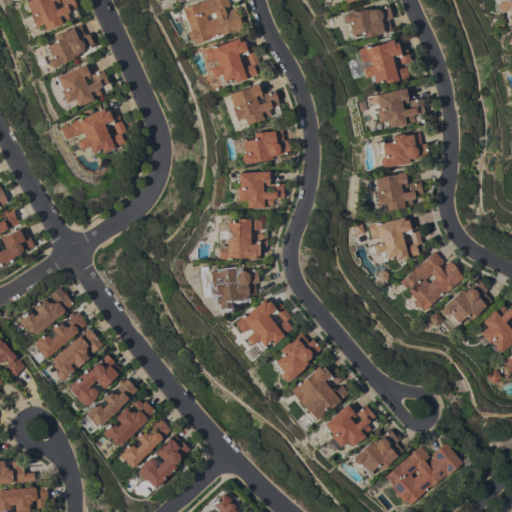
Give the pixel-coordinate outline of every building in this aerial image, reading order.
[(22,2),(26,0),(57,0),(58,2),(52,4),(54,9),(61,6),(58,0),(72,0),(75,7),(67,10),(68,12),(65,13),(68,19),(44,30),(41,23),(37,25),(38,26),(34,28),(28,14),(29,14),(28,10),(26,10),(22,2)] [(188,30),(180,8),(203,0),(226,0),(228,6),(222,8),(223,12),(228,11),(228,9),(235,7),(242,27),(220,35),(219,34),(192,43),(191,40),(189,39),(188,39),(187,38),(186,36),(186,35),(186,33),(187,32),(188,30)] [(511,16),(510,17),(511,18),(506,20),(503,11),(498,13),(494,3),(502,0),(511,0),(511,16)] [(342,14),(364,8),(364,9),(369,8),(370,9),(387,5),(390,18),(386,19),(390,30),(374,34),(374,35),(362,38),(360,32),(352,35),(352,37),(348,38),(344,23),(343,22),(341,21),(341,19),(340,18),(341,16),(342,14)] [(52,67),(50,67),(49,65),(48,64),(47,62),(47,60),(48,58),(49,57),(49,56),(47,57),(41,45),(46,43),(47,45),(54,41),(52,36),(64,30),(64,31),(78,24),(83,34),(86,33),(92,45),(82,50),(81,48),(81,49),(79,51),(77,52),(75,52),(77,56),(52,67)] [(202,50),(207,48),(207,47),(210,46),(213,45),(213,46),(240,36),(245,48),(251,46),(257,63),(251,65),(254,74),(232,82),(231,79),(223,82),(224,83),(219,84),(216,75),(210,77),(207,68),(216,65),(214,59),(206,62),(202,50)] [(362,77),(362,75),(361,75),(359,71),(360,70),(360,68),(368,65),(366,60),(359,62),(356,49),(361,47),(361,46),(364,45),(364,46),(367,46),(368,47),(384,42),(384,41),(391,39),(391,40),(395,39),(397,43),(396,43),(396,44),(397,44),(399,49),(398,49),(398,51),(405,48),(409,61),(399,64),(397,57),(395,57),(394,54),(389,55),(393,69),(404,66),(407,77),(383,83),(382,80),(375,82),(375,84),(371,85),(368,76),(362,77)] [(53,77),(83,63),(89,76),(82,79),(85,85),(92,82),(89,74),(100,69),(107,82),(96,87),(99,93),(91,97),(91,99),(85,102),(84,102),(76,106),(73,99),(64,103),(59,90),(61,89),(59,85),(57,86),(53,77)] [(269,116),(261,118),(262,119),(253,122),(253,121),(244,124),(242,117),(237,119),(237,120),(234,121),(230,107),(231,106),(229,102),(228,102),(225,94),(248,86),(248,85),(255,83),(260,97),(254,99),(256,104),(264,101),(261,94),(272,90),(277,104),(269,107),(270,108),(267,109),(269,116)] [(377,122),(374,108),(377,108),(376,103),(366,105),(365,96),(374,95),(374,94),(404,88),(406,101),(400,103),(401,109),(409,108),(407,100),(419,98),(422,112),(412,114),(413,121),(403,123),(404,124),(396,126),(396,125),(387,127),(386,120),(377,122)] [(59,128),(73,121),(73,120),(79,118),(105,106),(110,118),(117,115),(124,131),(119,134),(123,143),(101,152),(100,150),(92,153),(93,154),(89,156),(85,147),(79,150),(75,141),(83,137),(81,132),(64,139),(59,128)] [(243,164),(241,162),(240,161),(239,159),(239,157),(240,155),(241,154),(239,139),(243,138),(243,140),(252,139),(251,133),(265,131),(280,129),(282,140),(285,139),(288,153),(277,155),(277,153),(276,154),(275,154),(273,155),(272,155),(271,155),(269,155),(270,159),(243,164)] [(407,158),(408,162),(384,166),(381,166),(380,165),(379,164),(378,162),(378,160),(379,158),(380,157),(382,156),(382,154),(375,155),(373,142),(382,141),(382,143),(391,141),(390,135),(402,133),(402,134),(417,131),(419,143),(424,143),(426,155),(415,157),(415,156),(413,157),(411,158),(409,158),(407,158)] [(235,201),(234,187),(237,187),(236,182),(235,182),(234,173),(236,173),(236,172),(267,171),(267,185),(260,185),(260,192),(269,191),(268,184),(281,183),(282,197),(271,198),(271,205),(262,205),(262,207),(254,208),(254,207),(245,207),(244,200),(235,201)] [(385,210),(383,203),(378,204),(378,205),(375,205),(373,190),(375,190),(374,186),(372,186),(371,177),(395,173),(395,172),(403,171),(405,186),(399,187),(400,192),(408,191),(406,183),(418,181),(421,196),(413,197),(413,198),(410,199),(411,206),(402,207),(402,208),(396,209),(395,208),(385,210)] [(0,214),(2,213),(1,210),(6,208),(7,211),(11,209),(15,217),(14,217),(17,223),(0,231),(0,214)] [(416,254),(405,257),(406,257),(393,261),(392,257),(385,259),(385,261),(381,262),(378,252),(372,254),(372,253),(365,255),(363,247),(370,245),(378,242),(377,236),(369,238),(366,226),(371,225),(371,224),(377,222),(377,223),(405,215),(408,227),(415,225),(420,243),(414,245),(416,254)] [(258,258),(253,258),(253,259),(246,259),(246,258),(229,258),(229,259),(225,259),(225,260),(222,260),(222,259),(216,259),(216,245),(224,245),(224,240),(216,240),(216,229),(222,229),(222,220),(227,220),(227,222),(229,222),(229,220),(232,220),(232,222),(234,222),(234,218),(249,218),(249,219),(260,219),(260,229),(248,229),(248,244),(252,244),(252,241),(255,241),(255,234),(265,233),(265,246),(257,246),(257,254),(258,254),(258,258)] [(359,223),(362,232),(353,234),(351,226),(359,223)] [(21,250),(19,252),(18,254),(16,255),(14,255),(11,255),(13,259),(0,265),(0,250),(4,248),(0,240),(0,237),(22,226),(27,237),(28,236),(32,246),(21,252),(21,250)] [(413,299),(397,281),(432,251),(441,262),(436,266),(439,269),(443,266),(442,265),(448,260),(448,261),(449,261),(462,276),(444,292),(443,291),(422,310),(419,307),(417,307),(415,306),(414,305),(413,303),(412,301),(413,299)] [(210,271),(231,269),(232,270),(237,269),(237,271),(255,269),(256,282),(253,282),(255,294),(242,296),(226,298),(225,293),(216,294),(217,296),(212,296),(211,281),(209,280),(208,278),(207,276),(207,274),(208,272),(210,271)] [(385,280),(386,277),(386,274),(384,271),(381,270),(378,270),(376,272),(374,274),(375,277),(376,280),(379,281),(382,281),(385,280)] [(440,306),(456,292),(457,293),(461,290),(462,291),(476,279),(485,290),(482,292),(489,301),(479,309),(480,310),(468,320),(464,316),(456,323),(447,313),(446,314),(444,314),(442,313),(440,312),(439,310),(439,308),(440,306)] [(25,327),(24,325),(22,327),(16,321),(19,319),(18,318),(27,310),(32,316),(36,312),(31,306),(42,297),(46,303),(48,302),(49,302),(50,302),(51,303),(53,302),(47,295),(58,287),(71,303),(47,324),(43,328),(43,327),(34,335),(31,332),(29,332),(28,331),(26,330),(25,329),(25,327)] [(290,328),(281,335),(282,335),(272,343),(269,341),(264,345),(265,347),(261,350),(254,341),(250,345),(244,338),(251,332),(247,327),(241,332),(233,322),(237,319),(236,318),(242,314),(242,315),(265,297),(272,307),(278,302),(289,317),(284,321),(290,328)] [(478,333),(485,326),(480,321),(487,315),(486,314),(492,309),(493,311),(501,305),(505,310),(511,303),(511,320),(508,316),(502,321),(506,326),(511,322),(511,340),(497,352),(488,342),(487,343),(478,333)] [(65,327),(68,325),(65,321),(68,318),(66,315),(70,311),(72,314),(76,311),(81,317),(80,317),(85,323),(64,341),(64,342),(60,345),(59,345),(43,358),(31,344),(34,342),(33,342),(43,333),(48,339),(54,334),(49,328),(57,321),(59,323),(62,325),(61,326),(62,326),(63,326),(64,326),(65,327)] [(433,311),(441,319),(433,326),(425,318),(433,311)] [(83,353),(87,357),(77,366),(77,367),(72,371),(71,371),(60,380),(53,372),(56,370),(56,369),(54,369),(53,368),(52,366),(51,365),(51,363),(51,362),(49,359),(58,352),(58,351),(62,348),(87,328),(101,344),(91,353),(86,347),(84,349),(84,350),(84,351),(84,352),(83,353)] [(286,380),(285,381),(283,380),(281,379),(280,378),(279,376),(279,374),(270,362),(273,359),(274,360),(281,354),(277,350),(287,342),(299,332),(307,341),(310,338),(319,348),(310,356),(309,355),(308,357),(307,359),(305,360),(303,360),(306,364),(286,380)] [(4,360),(3,360),(1,360),(0,360),(0,341),(1,341),(5,345),(4,346),(23,366),(12,376),(10,374),(8,376),(4,372),(6,370),(2,366),(6,362),(4,360)] [(500,362),(504,359),(503,358),(506,356),(507,356),(509,354),(509,355),(511,352),(511,378),(511,377),(511,376),(511,370),(509,373),(500,362)] [(94,363),(105,353),(112,361),(112,362),(120,370),(101,388),(93,380),(85,387),(86,388),(88,388),(90,387),(92,388),(93,389),(94,390),(95,392),(95,394),(94,396),(85,405),(84,404),(82,406),(74,398),(75,397),(65,388),(82,371),(81,371),(86,367),(89,370),(90,368),(91,366),(92,364),(94,363)] [(333,368),(342,377),(334,384),(329,379),(327,380),(325,378),(321,381),(331,392),(340,384),(347,393),(328,409),(326,406),(320,411),(321,413),(313,421),(305,412),(306,411),(288,390),(293,387),(292,385),(298,380),(299,381),(311,371),(310,370),(316,365),(317,366),(320,363),(323,367),(323,368),(327,373),(333,368)] [(492,368),(499,377),(490,383),(484,375),(492,368)] [(112,394),(113,394),(114,394),(115,394),(116,394),(118,392),(115,388),(118,385),(116,382),(119,378),(122,381),(125,378),(131,384),(130,384),(135,389),(116,408),(116,409),(113,412),(112,412),(97,428),(83,414),(95,402),(100,408),(105,403),(100,397),(107,390),(112,394)] [(109,438),(108,437),(105,439),(100,433),(102,431),(101,430),(110,421),(115,426),(118,423),(113,417),(123,407),(128,412),(129,412),(131,411),(132,411),(133,412),(136,410),(130,404),(136,398),(140,403),(143,400),(153,411),(130,433),(131,434),(127,438),(126,438),(118,445),(116,443),(114,443),(113,443),(111,442),(110,441),(109,440),(109,438)] [(364,405),(373,416),(364,423),(369,429),(362,435),(363,436),(357,441),(357,440),(349,446),(345,441),(338,447),(329,436),(331,435),(328,431),(326,433),(320,426),(322,424),(321,423),(345,404),(354,415),(349,419),(353,424),(359,419),(354,413),(364,405)] [(149,434),(152,432),(148,428),(151,425),(148,422),(152,418),(155,421),(158,418),(164,424),(164,425),(168,429),(149,448),(150,449),(146,453),(145,452),(130,468),(116,454),(128,442),(133,448),(139,443),(133,437),(140,429),(145,434),(146,434),(147,434),(148,434),(149,434)] [(352,455),(368,442),(369,443),(373,439),(374,440),(388,429),(396,440),(393,442),(401,451),(391,459),(392,460),(380,470),(376,465),(369,471),(370,473),(367,476),(357,463),(355,463),(353,462),(352,461),(351,459),(351,457),(352,455)] [(153,466),(154,467),(161,460),(153,451),(171,433),(179,441),(180,441),(187,449),(181,454),(182,455),(180,458),(178,456),(178,460),(174,464),(171,464),(174,467),(153,488),(144,479),(143,480),(135,472),(138,469),(136,468),(145,458),(146,459),(147,458),(149,458),(151,459),(152,460),(153,461),(154,463),(154,465),(153,466)] [(397,497),(387,486),(390,484),(382,476),(418,446),(427,456),(422,460),(425,464),(428,461),(428,460),(432,456),(430,454),(443,442),(460,462),(444,475),(444,474),(429,486),(429,485),(420,493),(420,494),(407,504),(404,501),(402,502),(401,501),(399,500),(398,499),(397,497)] [(0,460),(2,460),(2,466),(4,466),(5,467),(6,468),(6,470),(10,469),(9,461),(21,460),(23,481),(0,483),(0,460)] [(0,511),(0,489),(8,489),(7,488),(12,488),(44,486),(45,500),(42,500),(43,507),(35,508),(34,501),(30,501),(29,502),(28,503),(27,504),(28,511),(13,511),(13,504),(7,505),(8,511),(0,511)] [(205,511),(208,509),(211,511),(214,511),(216,510),(211,505),(221,493),(229,499),(226,503),(227,503),(228,503),(230,503),(231,504),(232,505),(233,506),(233,508),(233,509),(235,511),(234,511),(205,511)]
